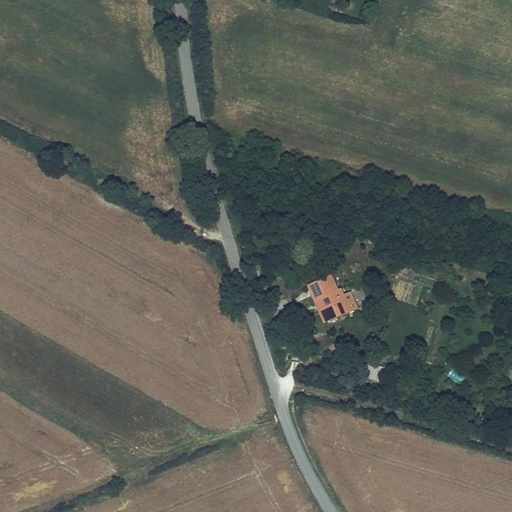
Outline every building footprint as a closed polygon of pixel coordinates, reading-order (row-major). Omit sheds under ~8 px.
[(338,292),(331,277),(309,287),(316,302),(321,300),(331,322),(350,313),(343,297),(341,291),(338,292)] [(350,294),(343,297),(350,313),(357,310),(350,294)] [(331,322),(321,300),(316,302),(326,324),(331,322)] [(400,373),(376,366),(374,374),(398,381),(400,373)] [(453,370),(448,376),(459,385),(464,379),(453,370)]
